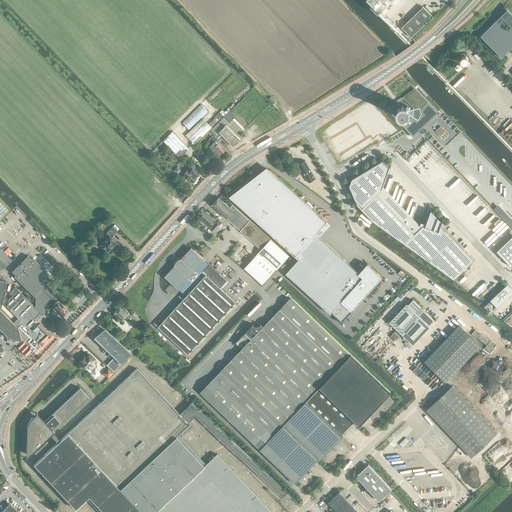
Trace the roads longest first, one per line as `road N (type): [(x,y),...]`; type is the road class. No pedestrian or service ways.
road 1 (primary): [(261,147),(229,168),(60,348)]
road 2 (unknown): [(73,511),(35,468),(92,395),(75,382),(45,410)]
road 3 (primary): [(430,39),(303,124)]
road 4 (unclassified): [(335,176),(358,231),(416,275)]
